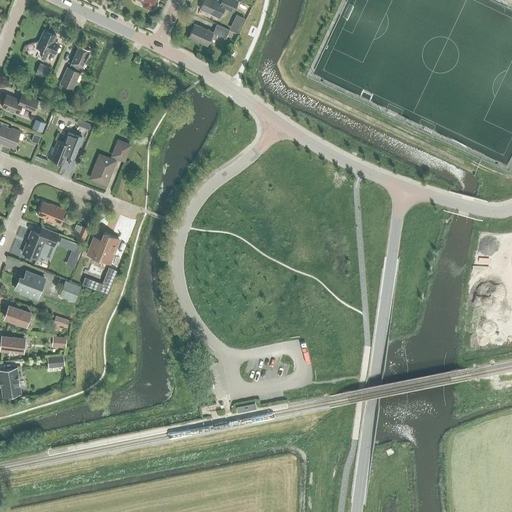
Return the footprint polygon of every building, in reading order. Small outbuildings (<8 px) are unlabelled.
[(152,5),(154,0),(141,0),(144,1),(142,6),(150,9),(152,5)] [(219,18),(224,8),(233,13),(238,1),(236,0),(220,0),(220,1),(217,0),(203,0),(200,9),(219,18)] [(238,32),(245,17),(236,13),(229,28),(238,32)] [(216,24),(212,32),(194,24),(188,37),(207,45),(210,38),(215,40),(217,35),(225,39),(228,30),(216,24)] [(53,42),(56,35),(44,30),(39,41),(35,42),(38,50),(40,49),(44,51),(41,59),(45,61),(49,51),(55,54),(59,44),(53,42)] [(73,89),(90,50),(79,45),(71,63),(69,68),(67,67),(60,83),(73,89)] [(50,68),(39,63),(34,74),(45,79),(50,68)] [(35,88),(42,91),(45,86),(37,83),(35,88)] [(21,106),(34,111),(38,100),(21,93),(19,100),(7,95),(2,107),(18,113),(21,106)] [(62,107),(71,110),(73,105),(64,101),(62,107)] [(70,116),(67,125),(88,134),(92,124),(70,116)] [(42,132),(46,123),(35,119),(32,129),(42,132)] [(11,129),(7,127),(8,124),(0,120),(0,140),(5,143),(4,144),(14,147),(20,131),(12,128),(11,129)] [(68,151),(75,154),(82,137),(68,132),(64,143),(57,140),(54,148),(52,147),(47,158),(63,164),(68,151)] [(40,136),(33,133),(30,141),(37,144),(40,136)] [(124,160),(130,145),(118,141),(112,156),(124,160)] [(108,177),(115,161),(100,155),(90,178),(105,184),(106,183),(107,182),(109,178),(108,177)] [(44,219),(59,224),(65,209),(50,204),(43,202),(37,215),(45,218),(44,219)] [(80,226),(75,224),(71,235),(76,237),(75,238),(84,241),(89,228),(81,225),(80,226)] [(31,231),(22,253),(37,259),(44,243),(53,247),(56,241),(58,234),(44,228),(42,227),(39,234),(31,231)] [(119,240),(104,234),(100,243),(93,240),(87,254),(95,257),(96,254),(111,259),(119,240)] [(74,251),(77,243),(61,237),(58,245),(74,251)] [(102,283),(100,282),(97,290),(107,294),(117,270),(109,266),(102,283)] [(30,295),(37,297),(44,278),(26,271),(24,278),(20,277),(15,289),(22,291),(21,293),(29,297),(30,295)] [(64,280),(61,289),(73,293),(70,300),(74,302),(80,286),(76,285),(64,280)] [(30,313),(9,305),(4,318),(26,325),(30,313)] [(68,320),(55,315),(52,322),(66,328),(68,320)] [(0,349),(23,351),(24,339),(2,336),(0,349)] [(65,337),(53,336),(52,347),(64,348),(65,337)] [(64,366),(63,355),(46,357),(48,368),(64,366)] [(0,370),(0,373),(3,396),(20,393),(16,368),(0,370)] [(237,407),(238,412),(256,409),(255,403),(237,407)]
